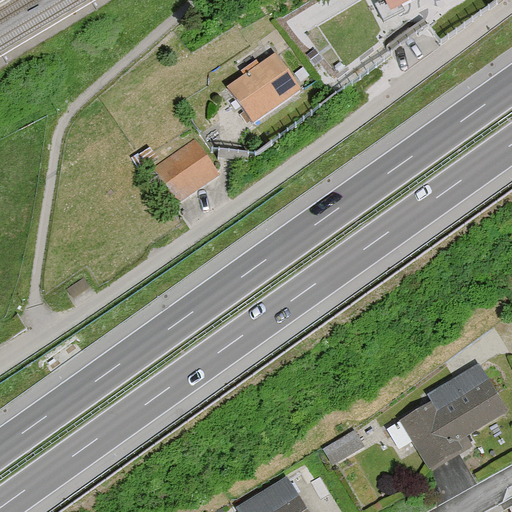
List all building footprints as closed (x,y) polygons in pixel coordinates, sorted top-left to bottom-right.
[(383,0),(389,11),(410,0),(383,0)] [(278,60),(229,95),(255,131),(304,96),(278,60)] [(192,145),(156,169),(178,202),(214,178),(192,145)] [(84,280),(66,294),(75,307),(94,293),(84,280)] [(478,369),(421,402),(447,448),(504,415),(478,369)] [(326,446),(333,460),(364,445),(357,431),(326,446)] [(305,511),(288,482),(236,511),(305,511)]
